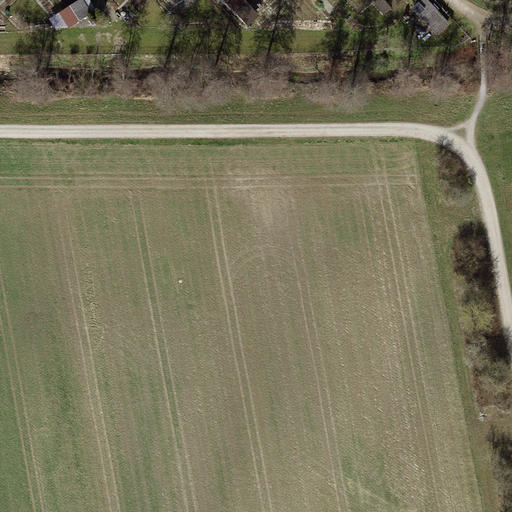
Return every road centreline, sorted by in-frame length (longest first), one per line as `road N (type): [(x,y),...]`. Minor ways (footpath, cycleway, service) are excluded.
road 1 (track): [(463,141),(409,129),(0,128)]
road 2 (track): [(511,336),(484,187),(463,141)]
